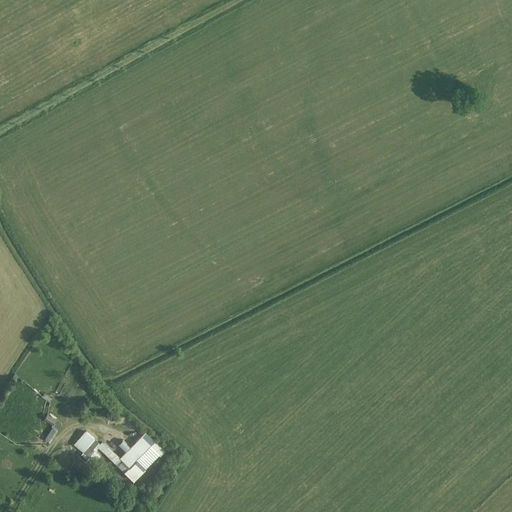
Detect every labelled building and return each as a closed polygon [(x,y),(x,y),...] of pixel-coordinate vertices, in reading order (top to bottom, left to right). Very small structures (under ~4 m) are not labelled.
[(51,427),(56,421),(48,415),(42,423),(51,428),(51,427)] [(61,425),(56,421),(51,427),(53,428),(46,441),(50,443),(61,425)] [(98,447),(100,445),(98,443),(98,442),(86,432),(75,445),(90,457),(95,452),(92,450),(96,445),(98,447)] [(119,467),(133,481),(164,450),(146,434),(122,459),(124,461),(123,463),(119,467)] [(104,453),(107,448),(102,443),(100,445),(98,447),(104,453)] [(104,453),(119,467),(123,463),(107,448),(104,453)]
